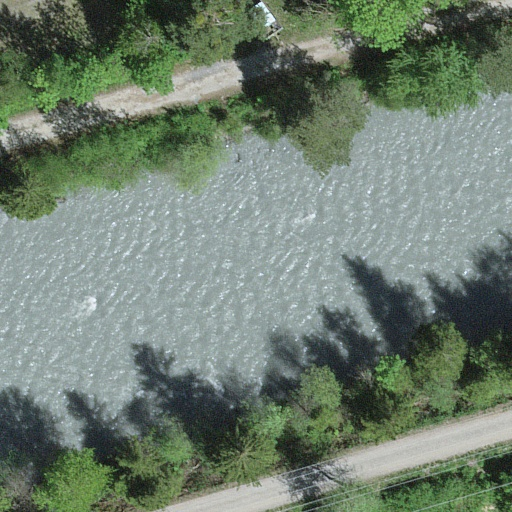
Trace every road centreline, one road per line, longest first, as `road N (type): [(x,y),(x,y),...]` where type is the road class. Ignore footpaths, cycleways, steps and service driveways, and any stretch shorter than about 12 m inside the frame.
road 1 (track): [(0,146),(511,3)]
road 2 (track): [(225,511),(511,425)]
